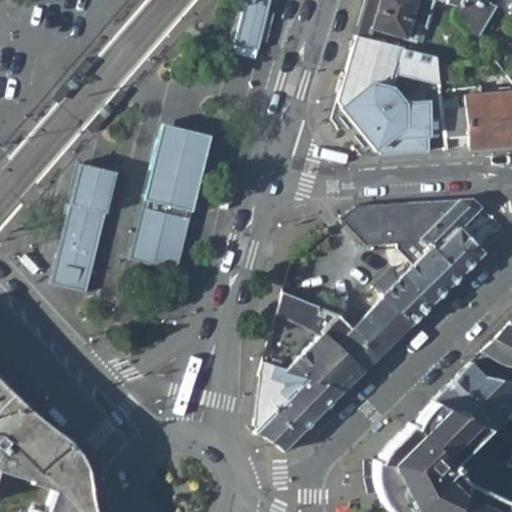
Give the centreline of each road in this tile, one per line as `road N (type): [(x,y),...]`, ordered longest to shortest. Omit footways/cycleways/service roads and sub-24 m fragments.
road 1 (residential): [(314,466),(511,268)]
road 2 (residential): [(262,177),(330,185),(452,170),(498,176)]
road 3 (tertiary): [(316,0),(262,177)]
road 4 (tertiary): [(224,307),(142,364),(74,370)]
road 5 (tertiary): [(262,177),(224,307)]
road 6 (tertiary): [(224,307),(195,438)]
